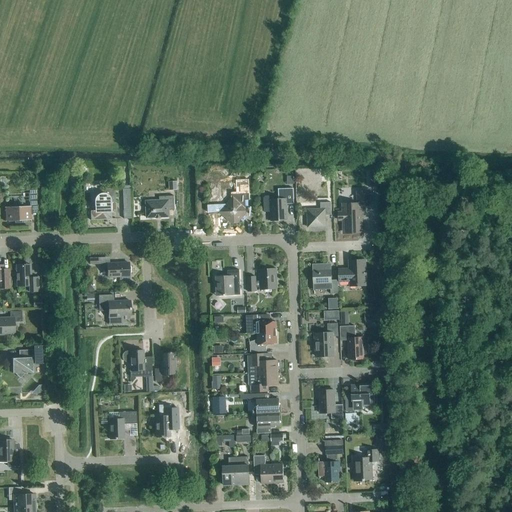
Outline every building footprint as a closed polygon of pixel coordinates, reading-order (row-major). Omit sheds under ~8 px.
[(177,190),(177,182),(169,182),(169,191),(177,190)] [(237,223),(245,215),(244,208),(243,206),(242,201),(249,201),(249,184),(240,184),(240,193),(231,193),(231,200),(219,213),(231,223),(234,220),(237,223)] [(115,210),(115,204),(114,189),(101,189),(102,194),(99,194),(96,196),(94,199),(94,202),(94,207),(94,211),(90,212),(90,221),(111,220),(111,211),(115,210)] [(123,209),(131,209),(130,189),(122,190),(123,209)] [(294,204),(293,189),(278,189),(278,200),(272,200),(271,198),(269,196),(265,196),(263,198),(264,213),(270,212),(270,221),(286,221),(286,205),(294,204)] [(37,212),(36,202),(36,190),(29,190),(29,207),(21,207),(21,205),(14,205),(14,207),(4,208),(6,208),(6,221),(5,221),(5,222),(31,221),(31,220),(30,220),(30,213),(37,212)] [(362,231),(361,206),(369,206),(368,192),(356,193),(357,204),(342,204),(343,213),(338,213),(338,221),(343,220),(343,232),(362,231)] [(147,219),(169,218),(169,211),(175,210),(174,196),(159,197),(159,201),(146,202),(147,219)] [(308,228),(326,227),(325,216),(331,216),(331,203),(320,203),(320,210),(307,210),(308,228)] [(366,285),(365,261),(349,262),(349,270),(339,270),(339,282),(350,282),(350,286),(366,285)] [(128,263),(101,264),(102,269),(107,269),(108,278),(119,277),(119,280),(128,280),(128,263)] [(21,265),(19,264),(17,266),(15,266),(16,267),(14,269),(16,271),(16,287),(26,287),(26,293),(38,292),(38,277),(30,277),(30,265),(21,265)] [(4,269),(3,265),(0,265),(0,288),(10,288),(9,269),(4,269)] [(328,271),(328,265),(313,265),(314,290),(330,289),(330,295),(338,294),(338,280),(331,281),(331,271),(328,271)] [(277,290),(276,269),(259,270),(260,282),(255,282),(255,277),(247,277),(248,292),(256,292),(256,288),(260,288),(260,291),(277,290)] [(216,297),(240,295),(239,271),(227,271),(227,276),(215,277),(216,297)] [(113,302),(113,295),(98,296),(98,305),(99,312),(108,311),(109,324),(120,324),(120,316),(130,316),(129,301),(113,302)] [(329,310),(338,309),(338,299),(328,299),(329,310)] [(367,310),(367,319),(380,319),(380,310),(367,310)] [(0,335),(14,335),(14,323),(22,322),(21,311),(9,312),(9,318),(0,318),(0,335)] [(348,312),(340,312),(341,324),(348,324),(348,312)] [(257,334),(276,333),(276,322),(270,322),(270,315),(246,316),(247,335),(257,334)] [(333,357),(332,337),(338,337),(338,324),(327,324),(328,333),(314,334),(314,344),(316,344),(316,357),(333,357)] [(355,338),(355,326),(340,327),(341,341),(347,341),(348,360),(364,360),(363,338),(355,338)] [(276,333),(257,334),(257,340),(249,342),(250,353),(266,352),(266,345),(276,344),(276,333)] [(20,377),(23,373),(32,373),(32,364),(42,364),(41,346),(33,346),(33,350),(27,351),(27,358),(12,359),(12,374),(16,374),(20,377)] [(144,357),(144,350),(128,350),(128,351),(127,352),(125,352),(123,353),(122,355),(121,358),(122,360),(123,361),(125,363),(127,363),(129,363),(129,372),(130,372),(130,378),(149,377),(149,386),(152,386),(151,357),(144,357)] [(174,357),(174,353),(160,354),(161,369),(154,369),(155,382),(161,382),(161,375),(175,374),(175,368),(177,368),(179,367),(180,365),(181,363),(181,361),(180,359),(179,357),(177,357),(174,357)] [(264,362),(263,354),(249,355),(250,366),(248,366),(248,375),(278,373),(277,361),(264,362)] [(221,358),(212,358),(212,367),(221,367),(221,358)] [(268,386),(278,385),(278,373),(248,375),(249,386),(250,386),(251,393),(269,392),(268,386)] [(221,385),(221,377),(213,377),(213,385),(221,385)] [(370,396),(370,395),(372,395),(371,385),(351,386),(351,394),(345,394),(346,412),(346,414),(345,414),(346,425),(348,425),(351,424),(353,422),(355,421),(356,418),(357,415),(356,413),(355,413),(355,409),(361,408),(361,406),(374,406),(373,396),(370,396)] [(320,414),(331,413),(331,420),(343,419),(343,405),(335,405),(334,391),(316,391),(317,398),(319,400),(320,414)] [(253,414),(279,413),(279,406),(280,404),(279,403),(279,399),(270,400),(269,394),(255,394),(255,399),(257,400),(257,406),(253,410),(253,414)] [(187,395),(177,395),(177,404),(187,404),(187,395)] [(226,397),(213,398),(213,406),(226,405),(226,397)] [(160,416),(155,417),(155,438),(170,437),(169,430),(178,430),(178,424),(178,409),(169,409),(169,406),(160,407),(160,412),(160,416)] [(109,420),(108,420),(109,432),(109,440),(124,439),(123,432),(123,425),(136,424),(136,412),(118,413),(118,419),(109,420)] [(279,413),(253,414),(253,419),(258,423),(258,428),(280,427),(280,424),(281,422),(280,421),(279,413)] [(13,455),(12,440),(0,440),(0,461),(7,462),(7,467),(19,466),(19,455),(13,455)] [(319,464),(319,477),(320,477),(325,477),(325,483),(338,482),(338,472),(340,472),(339,462),(337,462),(337,455),(342,455),(342,445),(342,440),(325,441),(326,446),(326,455),(327,455),(328,463),(323,463),(323,464),(319,464)] [(379,462),(378,450),(366,451),(367,458),(354,459),(355,473),(353,473),(354,482),(365,481),(364,480),(372,480),(372,462),(379,462)] [(272,484),(272,465),(265,465),(265,456),(254,457),(254,475),(261,475),(261,484),(272,484)] [(235,458),(236,485),(249,485),(248,457),(235,458)] [(223,486),(236,485),(235,458),(228,458),(229,467),(223,467),(223,486)] [(272,465),(272,484),(284,483),(283,465),(272,465)] [(14,508),(34,507),(34,494),(21,495),(20,488),(8,488),(8,501),(14,500),(14,508)]
